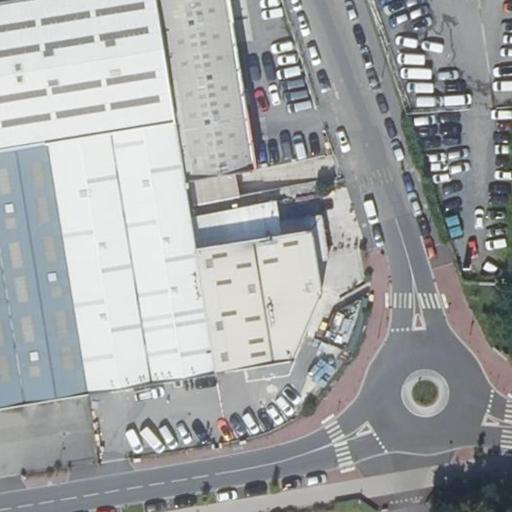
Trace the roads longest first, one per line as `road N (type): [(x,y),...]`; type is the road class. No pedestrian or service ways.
road 1 (tertiary): [(301,454),(4,511)]
road 2 (unclassified): [(328,0),(400,213)]
road 3 (unclassified): [(400,213),(403,359)]
road 4 (unclassified): [(449,360),(407,232)]
